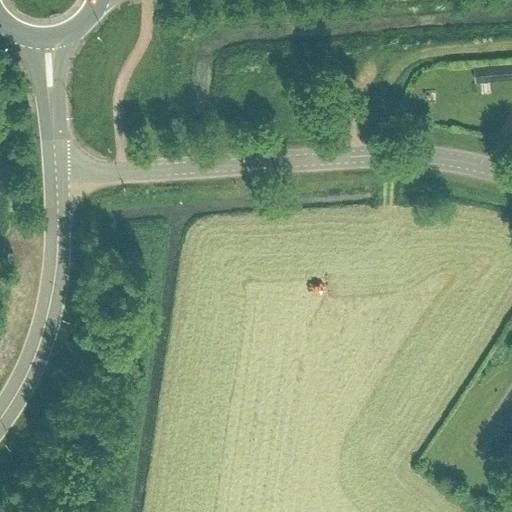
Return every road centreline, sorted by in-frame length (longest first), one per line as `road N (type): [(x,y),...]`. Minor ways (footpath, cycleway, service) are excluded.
road 1 (tertiary): [(511,176),(398,156),(55,174)]
road 2 (secondary): [(0,419),(42,331),(57,232),(55,174)]
road 3 (secondary): [(55,174),(45,39)]
